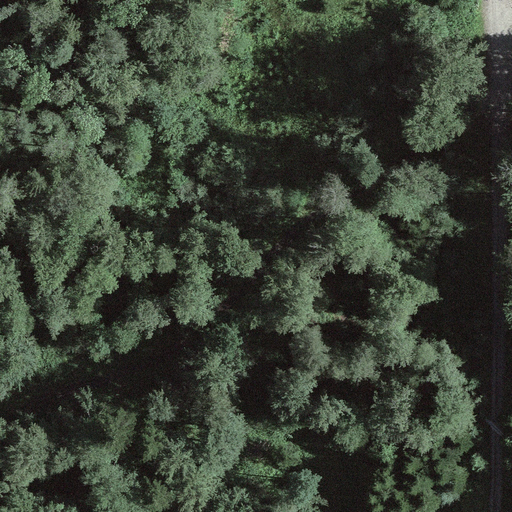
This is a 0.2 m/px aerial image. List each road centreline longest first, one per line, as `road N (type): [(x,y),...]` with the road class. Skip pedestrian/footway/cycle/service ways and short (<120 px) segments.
road 1 (track): [(0,417),(35,393),(187,341),(331,202),(501,84)]
road 2 (track): [(501,84),(500,372),(488,511)]
